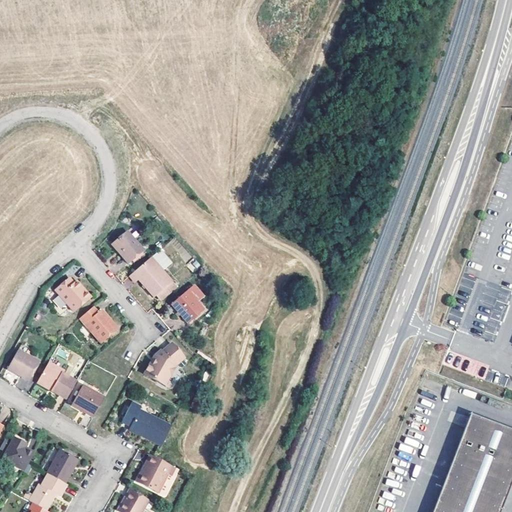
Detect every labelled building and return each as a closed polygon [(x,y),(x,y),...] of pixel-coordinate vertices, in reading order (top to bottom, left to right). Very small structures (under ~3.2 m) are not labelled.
[(144,254),(127,234),(111,247),(128,267),(144,254)] [(153,258),(166,273),(174,266),(162,251),(153,258)] [(153,258),(133,276),(138,283),(141,281),(154,298),(156,296),(170,284),(173,282),(166,273),(153,258)] [(194,258),(186,265),(192,272),(200,265),(194,258)] [(82,292),(77,286),(71,279),(58,291),(76,312),(92,298),(86,289),(82,292)] [(82,292),(86,289),(80,283),(77,286),(82,292)] [(174,288),(170,284),(156,296),(160,300),(174,288)] [(191,292),(202,304),(208,298),(198,286),(191,292)] [(202,304),(191,292),(174,306),(190,326),(208,311),(202,304)] [(102,313),(96,307),(82,319),(105,344),(121,329),(105,311),(102,313)] [(185,359),(173,344),(160,356),(154,367),(151,365),(145,376),(165,388),(177,368),(185,359)] [(41,364),(19,352),(9,369),(30,382),(41,364)] [(65,373),(50,364),(40,381),(55,390),(53,395),(66,402),(77,384),(63,375),(65,373)] [(37,385),(53,395),(55,390),(40,381),(37,385)] [(73,406),(94,419),(106,400),(84,388),(73,406)] [(149,441),(162,447),(172,427),(142,412),(143,409),(133,405),(124,424),(150,438),(149,441)] [(498,511),(511,475),(511,433),(467,417),(431,511),(498,511)] [(6,435),(0,448),(6,450),(11,438),(6,435)] [(4,462),(24,474),(24,475),(30,464),(35,456),(23,449),(24,446),(16,441),(4,462)] [(50,476),(66,485),(80,461),(62,451),(48,475),(50,476)] [(172,476),(174,477),(178,469),(162,461),(157,458),(148,476),(145,475),(140,484),(161,495),(172,476)] [(66,485),(50,476),(43,487),(41,486),(34,499),(32,502),(34,504),(48,511),(57,495),(62,497),(68,486),(66,485)] [(151,502),(132,491),(120,511),(145,511),(147,510),(151,502)]
